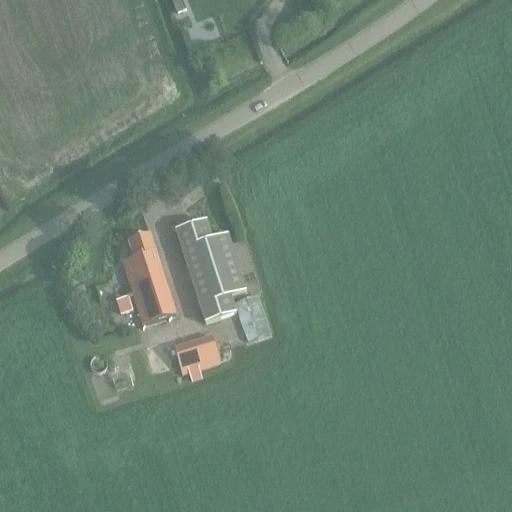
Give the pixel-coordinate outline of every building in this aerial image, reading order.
[(181,0),(173,4),(177,15),(186,12),(181,0)] [(215,240),(208,221),(175,232),(180,245),(205,325),(231,317),(237,315),(247,345),(271,336),(258,298),(234,306),(232,299),(248,294),(229,236),(215,240)] [(135,262),(123,265),(133,297),(138,312),(143,329),(176,318),(150,237),(129,244),(135,262)] [(122,317),(132,313),(128,299),(117,302),(122,317)] [(174,350),(182,378),(220,365),(212,338),(174,350)]
